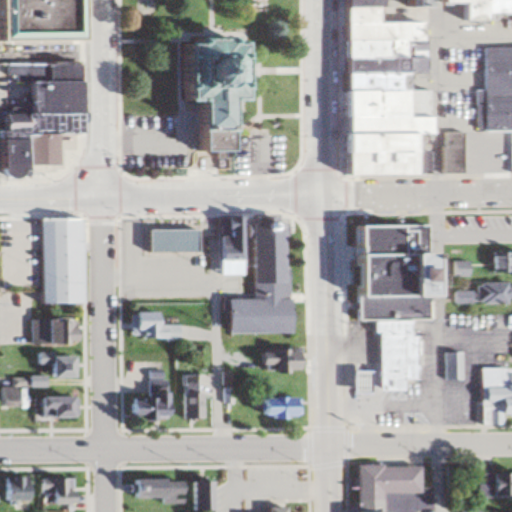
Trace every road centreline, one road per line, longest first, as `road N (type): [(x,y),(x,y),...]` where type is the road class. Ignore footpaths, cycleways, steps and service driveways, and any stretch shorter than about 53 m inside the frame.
road 1 (residential): [(324,448),(0,450)]
road 2 (primary): [(325,511),(320,199)]
road 3 (residential): [(104,511),(100,200)]
road 4 (primary): [(100,200),(320,199)]
road 5 (primary): [(100,0),(100,200)]
road 6 (primary): [(320,199),(320,0)]
road 7 (residential): [(320,199),(511,193)]
road 8 (residential): [(511,446),(324,448)]
